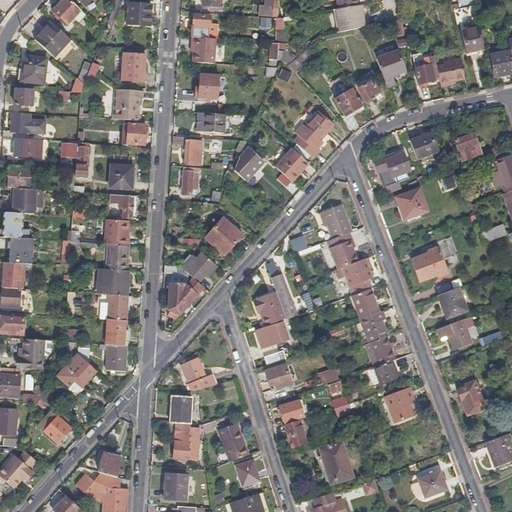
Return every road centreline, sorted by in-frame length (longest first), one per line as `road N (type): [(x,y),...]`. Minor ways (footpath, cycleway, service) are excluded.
road 1 (residential): [(146,380),(169,0)]
road 2 (residential): [(479,511),(345,167)]
road 3 (residential): [(219,297),(289,511)]
road 4 (residential): [(345,167),(397,126),(511,100)]
road 5 (residential): [(19,511),(146,380)]
road 6 (residential): [(219,297),(345,167)]
road 7 (residential): [(137,511),(146,380)]
